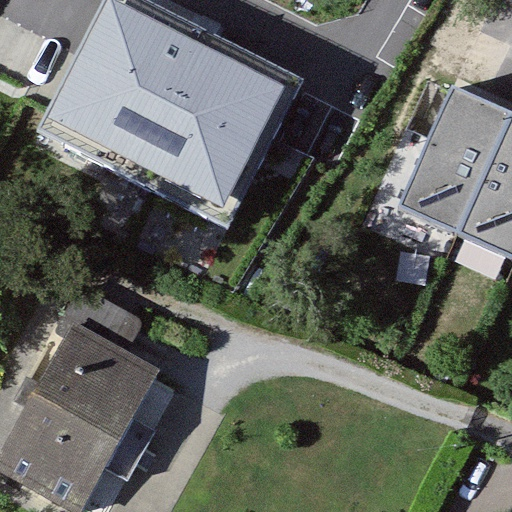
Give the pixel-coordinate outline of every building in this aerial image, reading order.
[(0,18),(67,53),(94,0),(8,0),(0,17),(0,18)] [(299,70),(163,0),(113,0),(40,144),(216,234),(299,70)] [(511,120),(511,115),(455,89),(399,208),(459,236),(459,233),(511,120)] [(511,120),(459,233),(511,256),(511,120)] [(0,473),(70,511),(81,511),(159,372),(125,353),(142,322),(82,288),(56,335),(66,341),(0,459),(0,473)]
